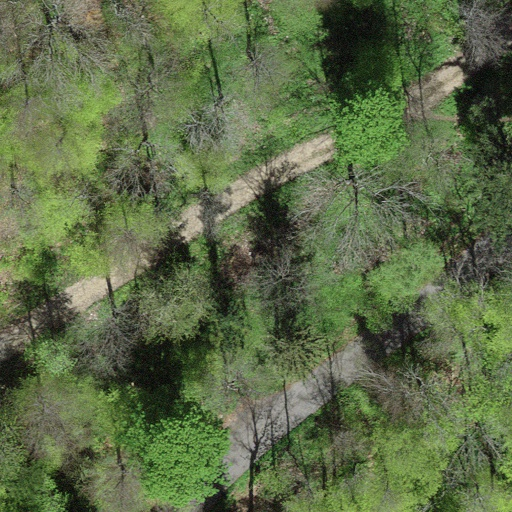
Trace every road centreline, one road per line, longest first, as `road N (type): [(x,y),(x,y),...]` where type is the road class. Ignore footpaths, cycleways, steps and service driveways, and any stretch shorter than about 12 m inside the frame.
road 1 (track): [(0,355),(510,0)]
road 2 (unclassified): [(511,241),(260,434),(183,511)]
